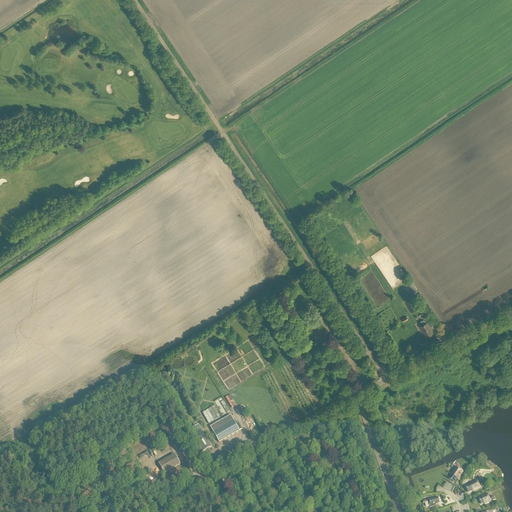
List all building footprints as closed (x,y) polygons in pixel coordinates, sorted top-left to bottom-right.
[(411,281),(406,285),(410,292),(415,288),(411,281)] [(434,333),(428,322),(427,323),(426,321),(425,320),(423,320),(421,321),(421,322),(421,324),(422,326),(420,327),(426,338),(434,333)] [(209,424),(220,418),(214,407),(203,414),(209,424)] [(210,428),(213,433),(219,443),(239,431),(231,416),(210,428)] [(190,430),(200,446),(197,448),(201,454),(212,447),(199,425),(190,430)] [(174,455),(158,464),(164,474),(180,465),(174,455)] [(452,476),(449,480),(454,483),(458,477),(459,478),(463,472),(456,468),(451,475),(452,476)] [(470,486),(466,488),(468,493),(475,490),(475,491),(480,488),(481,487),(482,488),(484,487),(483,484),(479,486),(477,481),(470,485),(470,486)] [(479,500),(481,505),(486,503),(486,504),(491,502),(490,501),(492,500),(492,501),(495,500),(494,497),(489,499),(487,495),(481,497),(482,498),(479,500)] [(423,501),(423,504),(428,502),(429,507),(436,506),(435,505),(439,504),(438,498),(432,500),(431,499),(427,500),(427,501),(426,501),(426,500),(423,501)]
